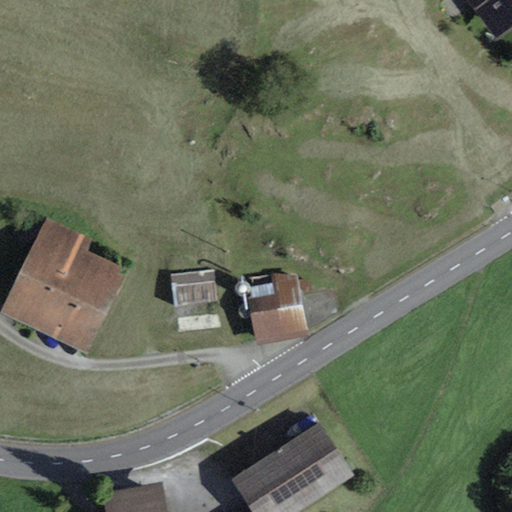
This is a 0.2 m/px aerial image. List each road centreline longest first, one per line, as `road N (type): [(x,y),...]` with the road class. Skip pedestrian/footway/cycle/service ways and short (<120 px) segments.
road 1 (track): [(508,233),(435,406),(404,467),(368,511)]
road 2 (residential): [(0,325),(60,359),(114,364),(240,354),(271,381)]
road 3 (primary): [(271,381),(142,448),(83,462),(0,459)]
road 4 (primary): [(508,233),(271,381)]
